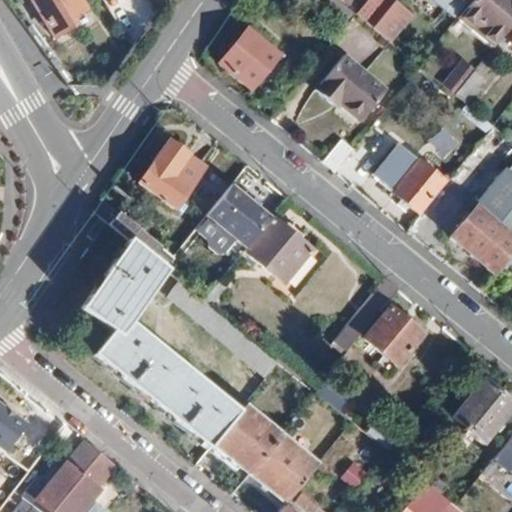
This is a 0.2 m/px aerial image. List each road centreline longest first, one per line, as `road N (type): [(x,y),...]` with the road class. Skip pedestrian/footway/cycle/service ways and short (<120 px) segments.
road 1 (residential): [(511,351),(157,65)]
road 2 (residential): [(0,343),(212,511)]
road 3 (tertiary): [(72,192),(157,65)]
road 4 (tertiary): [(0,296),(72,192)]
